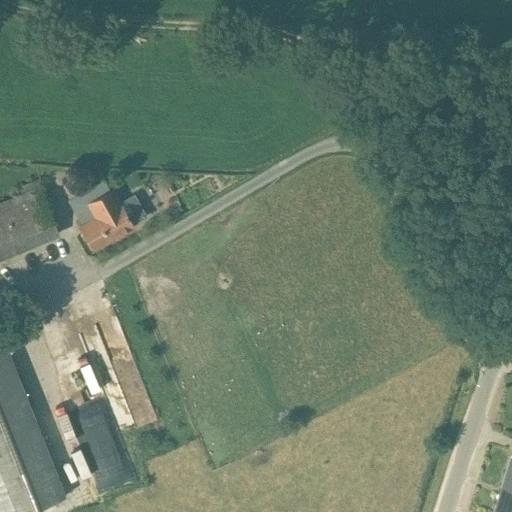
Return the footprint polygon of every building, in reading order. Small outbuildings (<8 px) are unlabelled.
[(0,258),(59,235),(37,180),(23,185),(25,190),(0,200),(0,258)] [(83,223),(80,225),(93,249),(133,227),(132,224),(146,216),(133,194),(119,202),(112,189),(110,190),(86,203),(94,217),(83,223)] [(0,511),(23,511),(62,497),(5,346),(0,347),(0,511)] [(104,490),(130,482),(103,397),(70,407),(88,462),(94,460),(104,490)] [(511,511),(511,459),(495,511),(511,511)]
